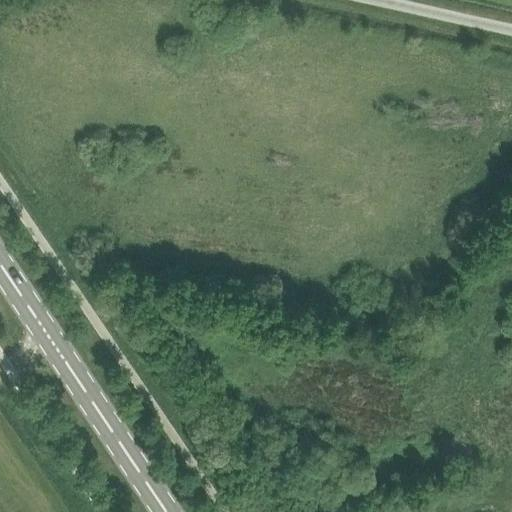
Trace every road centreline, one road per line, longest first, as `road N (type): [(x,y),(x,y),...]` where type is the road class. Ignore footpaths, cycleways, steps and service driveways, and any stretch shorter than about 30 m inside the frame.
road 1 (secondary): [(166,511),(0,263)]
road 2 (unclassified): [(511,29),(381,0)]
